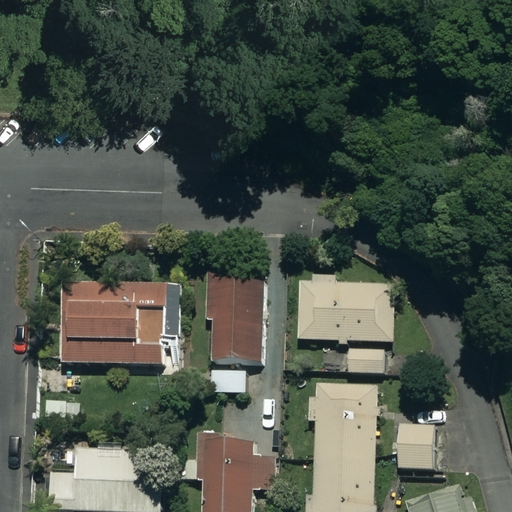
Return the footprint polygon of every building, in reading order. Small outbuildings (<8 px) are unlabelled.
[(223,326),(223,403),(257,403),(257,374),(273,374),(273,285),(210,285),(210,326),(223,326)] [(180,288),(70,288),(70,369),(180,368),(180,288)] [(400,289),(307,288),(306,344),(399,345),(400,289)] [(388,355),(356,354),(355,377),(388,378),(388,355)] [(327,389),(327,402),(316,402),(315,425),(322,425),(320,494),(313,494),(312,511),(379,511),(383,390),(327,389)] [(440,430),(406,429),(405,472),(439,473),(440,430)] [(258,463),(258,445),(204,446),(204,487),(208,487),(207,511),(259,511),(259,494),(275,494),(275,463),(258,463)] [(165,511),(168,451),(83,449),(82,477),(57,477),(56,511),(165,511)]
